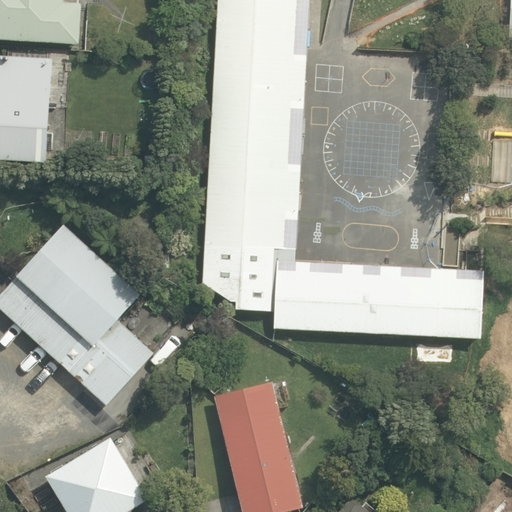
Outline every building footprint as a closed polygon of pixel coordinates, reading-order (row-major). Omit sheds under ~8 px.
[(62,2),(62,0),(0,0),(0,45),(81,48),(83,3),(62,2)] [(277,331),(484,342),(488,275),(299,265),(311,45),(324,45),(325,0),(218,0),(203,310),(278,314),(277,331)] [(67,81),(53,80),(54,55),(0,52),(0,167),(49,169),(52,108),(66,108),(67,81)] [(151,305),(72,233),(4,307),(121,414),(172,358),(134,324),(151,305)] [(304,511),(271,382),(213,398),(242,511),(304,511)] [(45,481),(65,511),(137,511),(153,502),(111,438),(45,481)]
